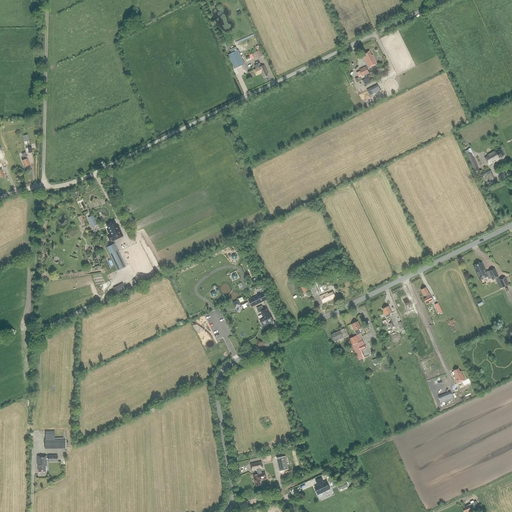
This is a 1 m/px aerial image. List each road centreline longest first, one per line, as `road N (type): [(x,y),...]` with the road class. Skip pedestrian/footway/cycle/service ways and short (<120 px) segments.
road 1 (unclassified): [(0,198),(76,181),(442,0)]
road 2 (unclassified): [(232,504),(215,390),(228,365),(511,225)]
